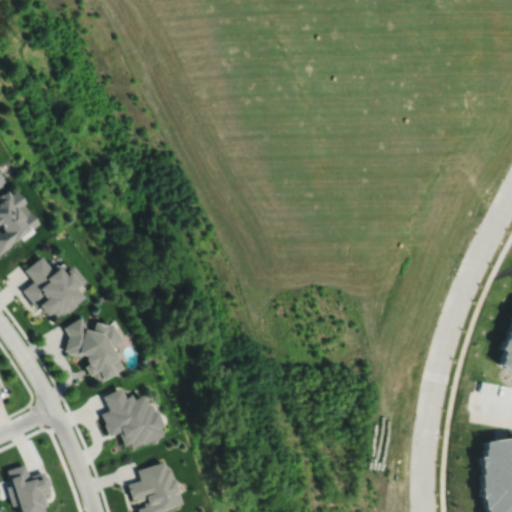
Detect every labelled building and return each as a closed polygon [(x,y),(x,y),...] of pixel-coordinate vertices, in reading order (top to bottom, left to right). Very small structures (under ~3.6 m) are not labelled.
[(0,191),(4,190),(7,194),(12,191),(21,201),(18,203),(34,222),(27,228),(29,231),(18,239),(15,236),(5,243),(6,245),(0,249),(0,191)] [(37,255),(46,266),(52,261),(55,265),(60,262),(65,268),(69,265),(81,281),(71,287),(78,296),(69,303),(70,305),(61,311),(60,310),(56,313),(54,312),(50,315),(47,310),(42,314),(34,304),(32,306),(18,289),(30,280),(21,269),(37,255)] [(60,326),(76,317),(83,329),(89,330),(91,321),(104,324),(108,322),(118,340),(106,347),(119,367),(108,373),(109,374),(96,381),(94,378),(91,380),(87,373),(85,374),(79,365),(83,362),(82,361),(81,358),(80,354),(76,353),(75,355),(63,352),(64,351),(60,350),(64,334),(60,326)] [(99,395),(117,387),(121,395),(127,393),(129,398),(139,394),(143,403),(147,402),(150,411),(152,410),(159,425),(155,426),(158,434),(138,443),(138,442),(127,446),(125,442),(119,444),(114,431),(104,434),(99,423),(100,422),(97,413),(105,409),(99,395)] [(133,468),(160,460),(161,467),(165,467),(169,479),(170,478),(177,503),(158,509),(158,511),(134,511),(133,507),(139,505),(138,501),(142,500),(141,498),(129,501),(128,497),(127,497),(124,488),(125,487),(124,483),(136,479),(133,468)] [(4,469),(22,463),(25,475),(40,471),(41,475),(43,475),(46,485),(46,490),(36,493),(38,497),(41,497),(43,504),(38,505),(39,510),(33,511),(17,511),(15,504),(9,505),(3,486),(8,484),(4,469)]
